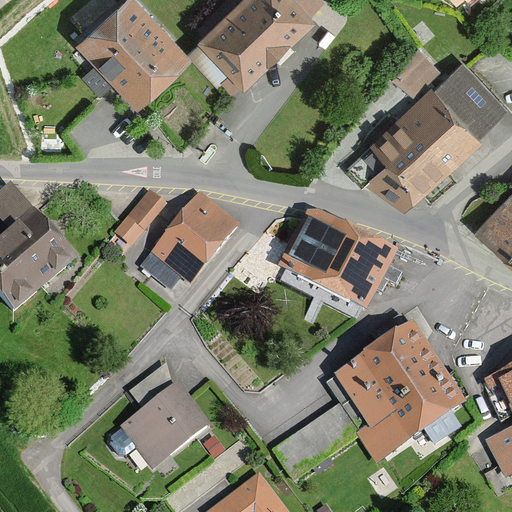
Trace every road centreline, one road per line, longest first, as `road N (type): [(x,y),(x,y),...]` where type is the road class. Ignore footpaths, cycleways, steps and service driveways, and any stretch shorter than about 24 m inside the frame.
road 1 (residential): [(273,193),(203,293),(55,448),(47,466)]
road 2 (unclassified): [(0,171),(147,173),(273,193)]
road 3 (unclassified): [(273,193),(423,238)]
road 4 (residential): [(511,145),(423,238)]
